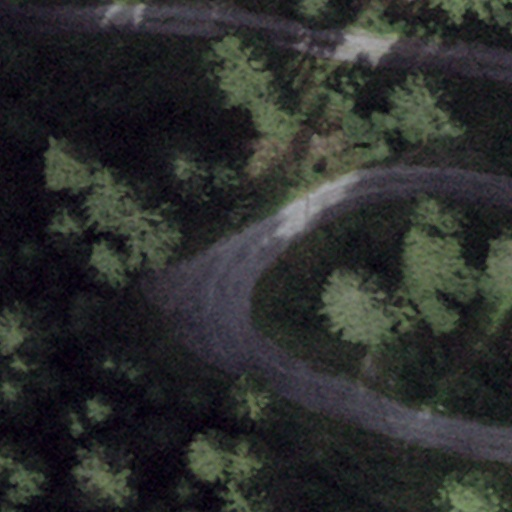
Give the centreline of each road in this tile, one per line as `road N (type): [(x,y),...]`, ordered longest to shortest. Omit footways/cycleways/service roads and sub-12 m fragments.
road 1 (track): [(511,450),(327,401),(223,352),(217,291),(261,231),(412,202),(511,206)]
road 2 (track): [(511,68),(263,29),(0,15)]
